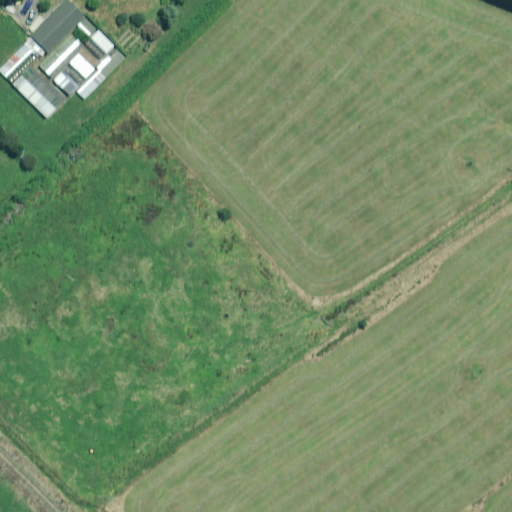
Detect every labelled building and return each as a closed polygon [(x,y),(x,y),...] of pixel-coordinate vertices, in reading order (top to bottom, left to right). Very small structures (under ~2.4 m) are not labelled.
[(83,17),(65,0),(64,0),(30,36),(48,54),(83,17)] [(96,29),(86,19),(78,27),(89,36),(96,29)] [(114,47),(99,32),(90,41),(104,56),(114,47)] [(81,45),(72,36),(40,67),(50,76),(81,45)] [(40,56),(27,43),(0,69),(0,72),(47,119),(67,99),(62,94),(59,97),(50,88),(29,67),(40,56)] [(95,68),(99,71),(76,92),(83,100),(126,61),(119,53),(111,60),(107,57),(95,68)] [(95,70),(79,55),(70,64),(86,79),(95,70)]
